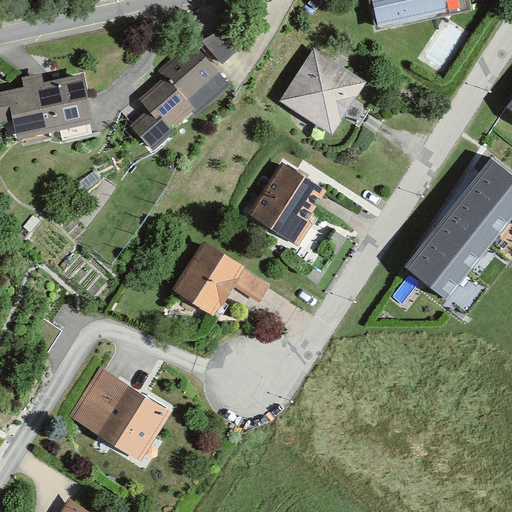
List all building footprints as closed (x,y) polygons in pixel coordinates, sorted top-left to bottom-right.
[(465,0),(391,0),(365,5),(370,33),(468,14),(465,0)] [(228,25),(201,46),(218,68),(245,46),(228,25)] [(148,113),(133,126),(154,151),(172,135),(170,132),(193,112),(198,116),(231,87),(191,41),(156,71),(162,77),(137,99),(148,113)] [(364,90),(313,54),(276,106),(327,142),(341,122),(357,133),(369,115),(354,104),(364,90)] [(21,94),(0,98),(0,134),(9,132),(13,151),(88,135),(77,82),(42,90),(40,81),(19,86),(21,94)] [(511,177),(493,162),(408,269),(445,299),(511,215),(511,177)] [(326,197),(281,169),(247,223),(292,251),(326,197)] [(244,274),(201,248),(170,299),(213,325),(234,291),(244,274)] [(244,274),(234,291),(260,307),(270,290),(244,274)] [(62,332),(37,316),(22,338),(47,354),(62,332)] [(167,415),(101,371),(66,421),(132,466),(167,415)]
